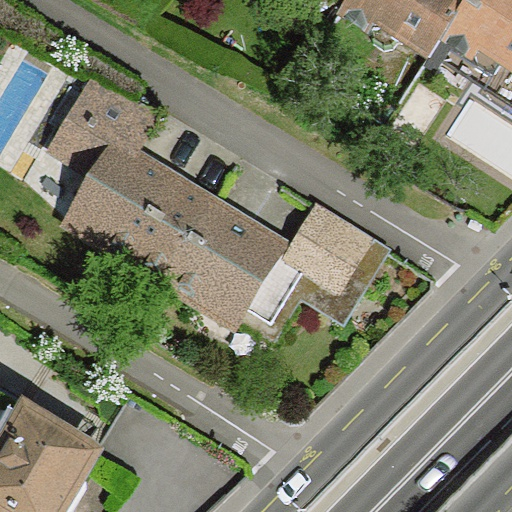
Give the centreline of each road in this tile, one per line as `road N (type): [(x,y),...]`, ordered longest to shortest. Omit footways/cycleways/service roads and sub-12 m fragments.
road 1 (residential): [(497,286),(25,0)]
road 2 (tertiary): [(497,286),(276,511)]
road 3 (primary): [(511,376),(381,511)]
